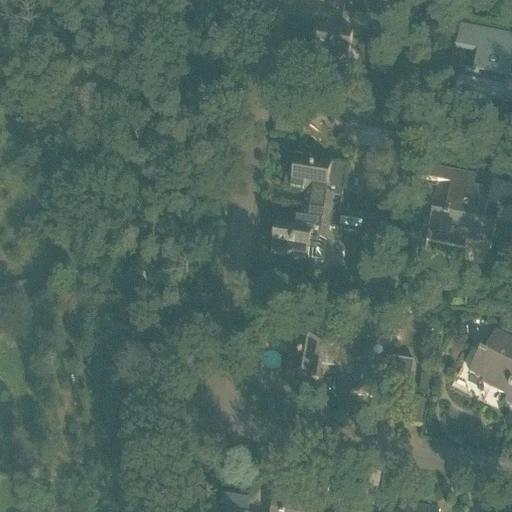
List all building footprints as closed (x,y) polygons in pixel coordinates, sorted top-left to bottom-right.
[(344,14),(371,18),(379,20),(382,2),(371,0),(346,0),(345,4),(346,4),(345,13),(344,13),(344,14)] [(313,58),(348,64),(353,33),(368,35),(371,18),(344,14),(344,15),(343,24),(342,24),(341,30),(318,27),(313,58)] [(511,47),(496,45),(499,33),(499,32),(460,24),(455,50),(476,55),(472,73),(460,70),(453,100),(493,109),(494,100),(511,103),(511,47)] [(404,126),(400,150),(409,152),(414,128),(404,126)] [(339,216),(347,167),(296,159),(293,177),(286,176),(284,190),(306,193),(304,210),(339,216)] [(489,263),(498,218),(485,216),(490,191),(458,184),(461,172),(424,164),(421,178),(451,184),(445,215),(432,212),(426,242),(465,250),(467,241),(491,246),(487,263),(489,263)] [(273,254),(323,263),(328,232),(339,233),(339,230),(378,237),(379,234),(395,237),(397,228),(380,225),(381,223),(339,216),(304,210),(304,211),(303,220),(302,220),(302,221),(281,217),(280,223),(278,223),(273,254)] [(370,309),(362,293),(344,302),(351,316),(355,317),(370,309)] [(294,294),(292,306),(311,309),(314,297),(294,294)] [(381,317),(376,306),(370,309),(355,317),(365,319),(369,316),(372,322),(381,317)] [(366,319),(365,319),(355,317),(351,316),(347,316),(343,334),(342,340),(343,340),(338,368),(339,369),(339,368),(348,369),(348,370),(354,371),(351,394),(382,400),(384,386),(409,390),(415,361),(389,356),(388,364),(359,358),(363,338),(366,319)] [(506,403),(511,406),(511,342),(495,334),(485,353),(481,351),(470,374),(484,381),(482,385),(508,398),(506,403)] [(287,376),(306,379),(319,381),(321,366),(328,367),(328,366),(337,367),(337,368),(338,368),(343,340),(342,340),(325,337),(324,344),(293,339),(287,376)] [(274,500),(271,511),(325,511),(328,498),(327,498),(328,490),(289,483),(286,502),(274,500)] [(398,511),(439,511),(440,511),(400,503),(398,511)]
